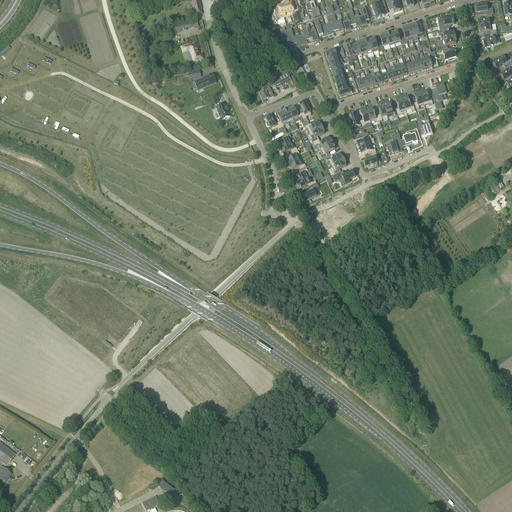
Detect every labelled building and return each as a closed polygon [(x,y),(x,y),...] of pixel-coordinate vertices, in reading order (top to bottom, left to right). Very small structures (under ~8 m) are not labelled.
[(81,0),(84,11),(89,10),(87,0),(81,0)] [(202,14),(198,0),(191,0),(195,15),(202,14)] [(308,0),(298,0),(300,4),(305,3),(308,11),(312,10),(308,0)] [(308,0),(312,10),(314,18),(320,17),(317,8),(316,8),(314,0),(308,0)] [(381,5),(372,8),(376,19),(381,17),(385,16),(385,15),(383,9),(386,8),(382,0),(379,0),(380,2),(381,5)] [(390,0),(387,0),(386,0),(388,7),(392,6),(394,13),(397,12),(399,12),(399,11),(400,11),(399,8),(400,8),(399,4),(398,4),(397,1),(391,3),(390,0)] [(411,0),(404,0),(406,3),(405,3),(406,6),(407,6),(407,9),(414,7),(413,5),(411,0)] [(285,5),(278,7),(279,13),(280,17),(285,15),(285,14),(294,12),(291,2),(285,4),(285,5)] [(507,5),(503,5),(505,17),(509,16),(510,20),(511,19),(511,11),(511,12),(510,5),(509,4),(507,4),(507,5)] [(476,9),(476,12),(477,12),(477,13),(485,12),(486,16),(493,15),(492,9),(487,10),(487,5),(483,6),(483,5),(480,5),(480,6),(476,6),(477,9),(476,9)] [(363,16),(359,17),(362,27),(367,25),(366,21),(368,20),(369,20),(365,9),(362,10),(362,11),(363,16)] [(299,13),(292,15),(295,24),(302,22),(299,13)] [(349,14),(353,25),(356,25),(357,27),(357,28),(360,27),(362,27),(359,17),(355,19),(354,19),(352,13),(349,14)] [(346,22),(343,23),(346,31),(346,32),(349,31),(351,30),(351,28),(350,26),(352,26),(353,25),(349,14),(346,15),(346,16),(347,21),(346,22)] [(334,16),(330,17),(335,31),(338,30),(338,31),(339,32),(344,30),(340,21),(339,21),(336,22),(334,16)] [(490,26),(490,20),(492,20),(492,16),(485,17),(485,21),(478,22),(479,28),(491,26),(490,26)] [(328,25),(324,26),(324,27),(325,27),(327,35),(330,34),(332,34),(332,33),(332,32),(335,31),(330,17),(328,18),(326,18),(328,25)] [(449,17),(438,19),(439,24),(442,24),(442,27),(443,27),(444,31),(448,30),(449,30),(449,27),(450,27),(450,26),(451,25),(454,25),(452,18),(449,18),(449,17)] [(316,22),(314,22),(318,33),(318,35),(319,37),(319,36),(322,36),(322,35),(323,37),(327,35),(325,27),(324,27),(321,28),(319,24),(318,21),(316,21),(316,22)] [(419,24),(413,26),(417,37),(417,39),(423,37),(423,39),(427,38),(425,32),(422,33),(419,24)] [(493,31),(492,25),(490,26),(491,26),(479,28),(478,29),(479,31),(480,31),(480,34),(489,32),(490,35),(496,34),(496,31),(493,31)] [(413,26),(408,28),(411,38),(412,38),(417,37),(413,26)] [(307,28),(305,28),(309,40),(312,39),(313,42),(313,43),(316,42),(318,41),(318,40),(315,31),(313,32),(311,33),(310,30),(309,27),(307,28)] [(299,37),(302,46),(303,46),(307,44),(306,41),(308,40),(309,40),(305,28),(302,29),(302,30),(304,35),(301,36),(299,37)] [(405,38),(402,39),(404,45),(407,44),(407,42),(412,40),(412,38),(411,38),(408,28),(402,30),(405,38)] [(280,33),(279,33),(283,47),(284,46),(286,50),(286,51),(289,51),(291,50),(291,49),(290,46),(293,45),(291,40),(288,41),(286,34),(285,31),(283,32),(280,33)] [(444,31),(438,33),(438,36),(440,35),(441,41),(455,38),(455,35),(454,35),(453,33),(449,33),(444,34),(444,31)] [(286,34),(288,41),(291,40),(293,45),(296,44),(297,47),(297,48),(302,46),(299,37),(299,36),(294,37),(292,33),(292,32),(289,33),(286,34)] [(391,34),(395,45),(400,43),(401,46),(404,45),(402,39),(399,40),(397,32),(391,34)] [(391,33),(385,35),(386,35),(389,46),(389,47),(395,45),(391,34),(391,33)] [(496,45),(494,40),(498,39),(496,34),(490,35),(491,39),(482,42),(483,43),(482,43),(483,47),(484,47),(485,49),(488,48),(493,47),(492,46),(496,45)] [(383,46),(380,47),(382,52),(382,54),(385,53),(383,48),(389,46),(386,35),(385,35),(380,37),(383,46)] [(455,38),(441,41),(443,47),(447,46),(456,44),(455,42),(456,42),(455,38)] [(369,41),(368,41),(373,53),(378,52),(379,53),(382,52),(380,47),(377,48),(374,39),(369,41)] [(369,41),(363,43),(366,53),(367,55),(373,53),(368,41),(369,41)] [(363,43),(358,44),(361,55),(366,53),(363,43)] [(189,45),(183,47),(184,53),(189,51),(192,59),(191,59),(192,63),(203,60),(202,55),(199,56),(197,48),(195,44),(190,46),(189,45)] [(352,46),(356,56),(361,55),(358,44),(353,46),(352,46)] [(8,46),(0,53),(0,55),(1,57),(10,49),(8,46)] [(349,57),(347,58),(348,63),(349,64),(350,67),(353,66),(352,62),(351,59),(356,58),(356,56),(352,46),(347,48),(349,57)] [(336,50),(326,54),(327,59),(328,59),(327,58),(338,55),(336,50)] [(449,50),(442,52),(443,56),(445,61),(448,61),(448,62),(452,60),(452,59),(456,58),(454,52),(451,53),(450,53),(449,50)] [(338,55),(327,58),(328,59),(329,63),(338,60),(340,60),(338,55)] [(308,57),(302,60),(308,71),(314,68),(308,57)] [(429,57),(424,59),(427,69),(432,67),(429,57)] [(494,65),(493,66),(494,68),(495,67),(496,70),(497,69),(503,65),(504,68),(507,66),(510,64),(511,62),(511,61),(511,59),(507,62),(504,57),(493,64),(494,65)] [(424,59),(419,61),(422,70),(422,71),(427,69),(424,59)] [(410,63),(405,65),(409,75),(413,73),(410,63)] [(339,65),(330,68),(332,72),(342,69),(340,64),(339,65)] [(403,64),(398,65),(402,77),(407,75),(403,64)] [(398,65),(394,67),(398,78),(402,77),(398,65)] [(502,75),(501,76),(502,78),(501,78),(503,81),(504,80),(504,81),(505,81),(510,77),(511,75),(511,71),(511,72),(511,70),(511,69),(511,68),(511,66),(511,65),(510,66),(505,69),(507,72),(503,74),(502,75)] [(394,67),(389,69),(389,70),(390,70),(393,80),(398,78),(394,67)] [(282,85),(291,80),(287,73),(286,73),(284,69),(279,72),(281,76),(267,83),(270,88),(280,83),(282,85)] [(309,72),(312,77),(318,74),(314,69),(309,72)] [(389,70),(385,71),(385,72),(386,72),(388,81),(393,80),(390,70),(389,70)] [(342,71),(332,74),(334,79),(343,76),(344,76),(342,71)] [(379,72),(374,74),(374,76),(375,76),(378,85),(382,84),(379,72)] [(194,83),(196,87),(197,89),(202,87),(202,88),(215,83),(216,82),(214,77),(213,75),(207,77),(203,79),(194,83)] [(318,75),(312,78),(317,85),(322,82),(318,75)] [(360,78),(355,80),(359,91),(364,90),(361,81),(360,78)] [(344,80),(335,83),(337,88),(347,84),(345,80),(344,80)] [(435,95),(431,96),(436,109),(441,107),(439,100),(443,99),(441,94),(445,92),(444,89),(449,88),(447,83),(442,84),(443,83),(438,85),(435,86),(436,88),(433,89),(435,95)] [(273,97),(270,89),(268,89),(266,86),(261,88),(262,92),(260,93),(263,101),(268,98),(269,99),(273,97)] [(325,87),(319,90),(322,95),(328,92),(325,87)] [(338,92),(340,97),(349,94),(347,90),(347,89),(338,92)] [(426,92),(420,94),(424,105),(423,105),(424,107),(429,105),(430,106),(433,105),(431,98),(428,99),(426,92)] [(417,103),(414,104),(415,107),(416,110),(419,109),(418,107),(423,105),(424,105),(420,94),(414,96),(417,103)] [(407,98),(402,100),(405,111),(406,111),(411,110),(411,112),(415,111),(413,104),(410,105),(407,98)] [(398,109),(395,110),(398,116),(406,114),(406,111),(405,111),(402,100),(401,100),(401,99),(397,100),(397,102),(396,102),(397,104),(398,109)] [(305,103),(300,105),(301,109),(303,113),(300,115),(303,121),(307,119),(306,118),(311,115),(309,110),(310,110),(308,106),(307,106),(305,103)] [(389,104),(383,106),(387,116),(387,119),(393,117),(393,118),(396,117),(396,115),(394,110),(391,111),(389,104)] [(218,107),(216,108),(218,112),(217,112),(218,113),(218,114),(218,115),(219,116),(219,117),(220,117),(220,116),(222,120),(223,120),(228,118),(230,117),(227,112),(228,111),(227,108),(226,108),(224,105),(223,105),(218,107)] [(380,115),(377,116),(379,122),(383,121),(381,118),(387,116),(383,106),(378,108),(380,115)] [(288,110),(293,120),(298,118),(300,122),(301,122),(303,121),(300,115),(297,116),(294,108),(288,110)] [(367,111),(370,122),(375,120),(376,123),(379,122),(377,116),(375,117),(372,110),(371,110),(371,109),(367,110),(367,111)] [(288,110),(283,113),(288,123),(293,121),(293,120),(288,110)] [(363,120),(360,121),(363,128),(366,127),(365,126),(371,124),(370,122),(367,111),(361,113),(363,120)] [(283,113),(278,115),(279,117),(281,122),(278,123),(281,129),(284,128),(284,127),(288,125),(289,124),(288,123),(283,113)] [(355,115),(349,117),(350,120),(351,125),(352,125),(353,130),(359,128),(360,132),(361,131),(364,131),(363,128),(360,121),(358,122),(355,115)] [(271,117),(266,119),(267,123),(266,123),(268,127),(269,127),(271,132),(277,130),(277,131),(281,129),(278,123),(275,124),(271,117)] [(306,126),(304,127),(306,130),(307,130),(310,135),(322,129),(321,125),(320,126),(319,124),(312,127),(311,124),(309,125),(306,126)] [(417,125),(421,135),(421,136),(422,135),(424,135),(425,138),(427,137),(430,136),(432,135),(432,134),(431,132),(430,129),(430,128),(429,125),(426,126),(422,127),(421,124),(417,125)] [(310,135),(307,136),(309,141),(311,140),(313,144),(319,141),(317,138),(324,134),(323,132),(324,132),(322,129),(310,135)] [(407,136),(403,137),(403,139),(404,140),(405,146),(410,144),(412,144),(413,145),(414,144),(418,143),(417,142),(418,142),(420,141),(417,130),(413,131),(415,135),(410,136),(410,135),(407,136)] [(393,143),(386,146),(389,153),(391,152),(392,152),(392,154),(393,154),(393,155),(395,154),(396,154),(401,152),(400,149),(401,149),(402,149),(403,148),(403,147),(401,141),(398,133),(394,134),(394,136),(397,142),(393,143)] [(285,141),(278,144),(279,146),(278,147),(280,150),(291,144),(289,139),(291,138),(289,135),(283,138),(285,141)] [(365,141),(358,143),(359,149),(371,145),(372,145),(370,140),(371,139),(370,136),(364,138),(365,141)] [(489,147),(494,156),(498,154),(499,155),(510,149),(505,138),(489,147)] [(319,141),(313,144),(314,147),(318,145),(320,150),(333,144),(331,141),(330,141),(329,139),(326,141),(320,144),(319,141)] [(291,144),(280,150),(281,153),(282,153),(283,155),(290,152),(292,154),(298,151),(296,148),(295,149),(292,144),(292,143),(291,144)] [(323,155),(319,157),(321,160),(324,159),(329,156),(328,153),(335,150),(334,147),(333,144),(320,150),(323,155)] [(371,145),(359,149),(361,155),(368,152),(369,155),(376,153),(375,150),(373,151),(372,148),(371,145)] [(293,157),(286,161),(287,163),(288,167),(300,161),(300,160),(297,156),(299,155),(298,151),(292,154),(293,157)] [(371,159),(363,161),(365,167),(369,166),(369,167),(374,165),(374,164),(377,163),(375,158),(377,157),(376,154),(370,156),(371,159)] [(332,156),(326,159),(328,163),(329,162),(331,167),(344,161),(342,158),(340,156),(334,159),(332,156)] [(300,161),(288,167),(290,170),(291,169),(292,171),(298,168),(300,171),(306,168),(305,165),(303,165),(301,160),(300,160),(300,161)] [(344,161),(331,167),(334,172),(333,173),(334,176),(341,173),(339,170),(346,166),(345,164),(346,164),(344,161)] [(302,175),(295,179),(296,181),(295,181),(297,185),(310,178),(307,173),(308,172),(307,169),(300,172),(302,175)] [(334,176),(332,177),(335,182),(339,180),(340,181),(343,179),(345,185),(350,183),(349,181),(355,178),(352,171),(344,175),(342,172),(343,172),(341,173),(334,176)] [(310,178),(297,185),(299,188),(299,187),(301,189),(307,186),(308,188),(316,184),(315,182),(312,183),(310,178)] [(311,192),(303,196),(305,199),(304,199),(306,202),(307,202),(319,196),(316,190),(319,188),(317,185),(310,188),(311,192)] [(497,194),(491,186),(488,188),(493,196),(497,194)] [(0,443),(0,461),(2,463),(6,466),(15,455),(11,452),(0,443)] [(6,481),(11,475),(3,469),(0,473),(0,487),(5,481),(6,481)] [(181,495),(162,481),(158,487),(177,501),(181,495)] [(156,497),(142,504),(146,511),(160,505),(156,497)]
